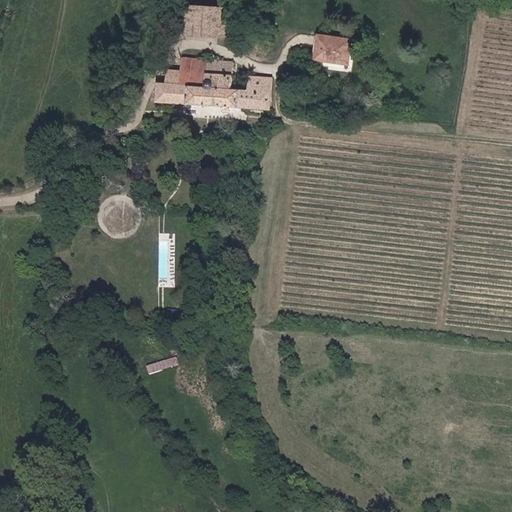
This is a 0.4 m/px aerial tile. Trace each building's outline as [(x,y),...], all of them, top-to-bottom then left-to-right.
[(193,30),(221,32),(224,4),(195,2),(193,30)] [(221,32),(236,33),(238,5),(224,4),(221,32)] [(321,52),(349,54),(350,29),(322,27),(321,52)] [(255,89),(238,88),(240,56),(188,53),(187,66),(186,77),(174,77),(163,76),(162,94),(253,100),(252,109),(267,110),(268,101),(275,102),(275,90),(255,89)] [(174,77),(186,77),(187,66),(175,65),(174,77)] [(255,89),(275,90),(276,74),(256,73),(255,89)] [(151,374),(175,366),(172,358),(148,366),(151,374)]
